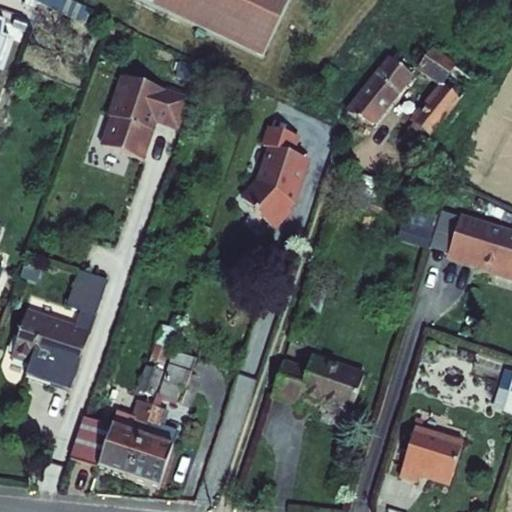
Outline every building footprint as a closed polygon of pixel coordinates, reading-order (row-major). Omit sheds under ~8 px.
[(291,0),(138,0),(264,59),(291,0)] [(34,34),(45,45),(64,25),(54,15),(34,34)] [(0,62),(8,39),(7,38),(12,24),(0,20),(0,62)] [(475,82),(432,51),(417,70),(442,88),(413,125),(430,139),(475,82)] [(412,76),(391,61),(348,115),(372,127),(412,76)] [(113,121),(103,150),(146,164),(159,128),(182,136),(193,101),(123,79),(109,120),(113,121)] [(430,139),(413,125),(399,143),(417,156),(430,139)] [(298,138),(271,129),(264,148),(268,150),(258,186),(242,201),(275,231),(296,206),(305,173),(302,173),(306,161),(293,156),(298,138)] [(378,184),(356,175),(345,204),(368,212),(378,184)] [(511,214),(478,199),(474,208),(511,225),(511,224),(511,214)] [(402,241),(430,250),(440,216),(412,208),(402,241)] [(449,256),(460,219),(441,213),(430,250),(449,256)] [(511,234),(460,219),(449,256),(492,269),(491,274),(511,280),(511,234)] [(28,315),(12,359),(34,364),(28,381),(73,397),(107,282),(79,273),(68,308),(81,315),(75,330),(28,315)] [(150,363),(164,368),(177,331),(163,326),(150,363)] [(159,400),(176,406),(182,388),(187,390),(197,361),(175,354),(159,400)] [(285,365),(275,399),(301,407),(302,401),(354,418),(367,379),(313,362),(308,371),(285,365)] [(140,393),(154,398),(163,373),(148,368),(140,393)] [(511,394),(500,391),(496,406),(511,410),(511,394)] [(85,419),(71,461),(129,481),(153,407),(144,404),(142,410),(140,409),(137,419),(117,413),(112,429),(85,419)] [(129,481),(160,491),(179,433),(159,427),(162,417),(160,416),(162,410),(153,407),(129,481)] [(401,474),(401,478),(417,483),(420,476),(451,486),(463,447),(417,430),(401,474)]
